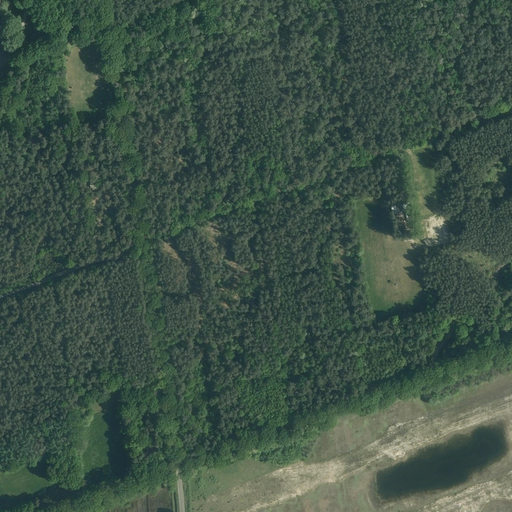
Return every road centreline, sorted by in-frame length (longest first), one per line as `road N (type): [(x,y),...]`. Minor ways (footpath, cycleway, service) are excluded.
road 1 (track): [(177,468),(511,344)]
road 2 (track): [(242,205),(511,103)]
road 3 (unclassified): [(181,511),(140,244)]
road 4 (unclassified): [(140,244),(99,0)]
road 5 (unclassified): [(0,298),(140,244)]
